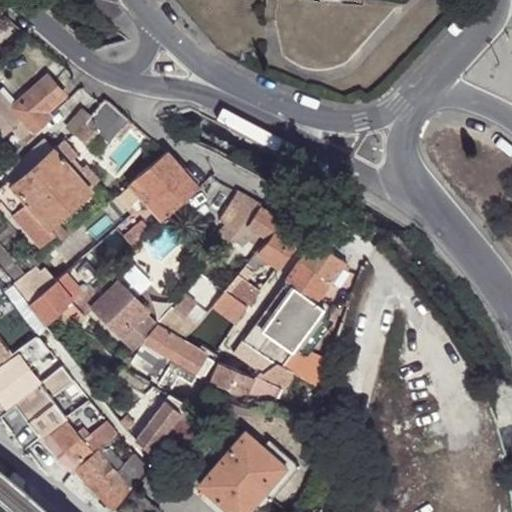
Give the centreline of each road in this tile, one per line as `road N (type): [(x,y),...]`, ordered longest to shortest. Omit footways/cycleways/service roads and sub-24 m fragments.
road 1 (residential): [(133,84),(210,96),(427,208)]
road 2 (residential): [(418,96),(376,117),(318,117),(214,72),(151,14)]
road 3 (residential): [(133,84),(134,109),(147,126),(369,250)]
road 4 (tertiary): [(427,208),(511,308)]
road 5 (tertiary): [(493,0),(418,96)]
road 6 (tertiary): [(418,96),(403,140),(406,168),(427,208)]
